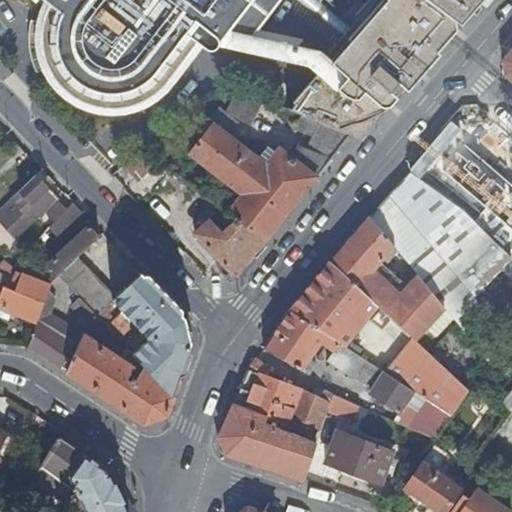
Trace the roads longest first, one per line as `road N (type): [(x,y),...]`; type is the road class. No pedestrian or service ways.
road 1 (secondary): [(230,339),(460,68)]
road 2 (residential): [(230,339),(0,96)]
road 3 (tertiary): [(0,370),(181,472)]
road 4 (residential): [(181,472),(318,511)]
road 5 (secondary): [(181,472),(230,339)]
